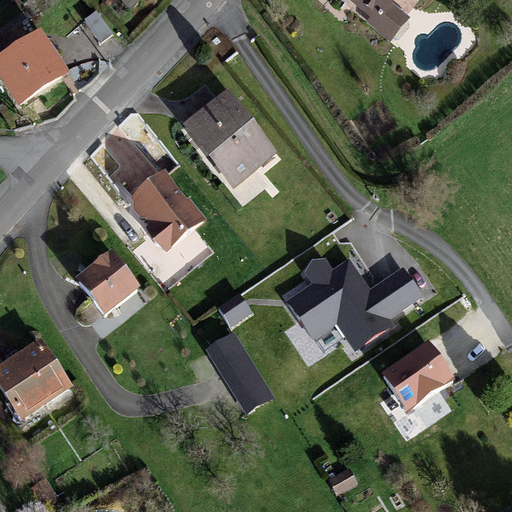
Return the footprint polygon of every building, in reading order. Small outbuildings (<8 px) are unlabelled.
[(386,7),(391,0),(354,0),(375,17),(377,18),(386,7)] [(402,21),(386,7),(377,18),(375,17),(371,22),(389,37),(402,21)] [(84,22),(101,43),(112,35),(95,13),(84,22)] [(38,41),(0,66),(0,74),(19,104),(61,76),(38,41)] [(221,164),(236,182),(270,155),(226,100),(189,130),(218,166),(221,164)] [(185,205),(163,178),(133,202),(135,205),(135,210),(140,217),(145,217),(153,227),(148,231),(154,244),(165,252),(202,221),(187,203),(185,205)] [(103,258),(95,265),(95,271),(78,284),(104,317),(136,291),(110,259),(109,260),(103,258)] [(315,286),(288,304),(312,339),(336,323),(339,321),(350,323),(364,345),(390,327),(385,320),(419,298),(402,272),(377,289),(381,295),(373,301),(368,295),(348,264),(331,275),(322,262),(312,265),(306,273),(315,286)] [(230,297),(240,290),(227,270),(216,277),(230,297)] [(381,295),(377,289),(368,295),(373,301),(381,295)] [(237,296),(217,310),(229,326),(249,312),(237,296)] [(350,323),(339,321),(336,323),(355,351),(364,345),(350,323)] [(233,338),(211,351),(247,412),(272,399),(233,338)] [(430,342),(384,373),(409,409),(454,377),(430,342)] [(67,389),(40,347),(21,359),(12,366),(0,373),(0,388),(20,420),(67,389)] [(19,355),(9,362),(12,366),(21,359),(19,355)] [(329,481),(335,493),(355,483),(348,471),(329,481)] [(56,500),(44,482),(32,489),(45,508),(56,500)]
